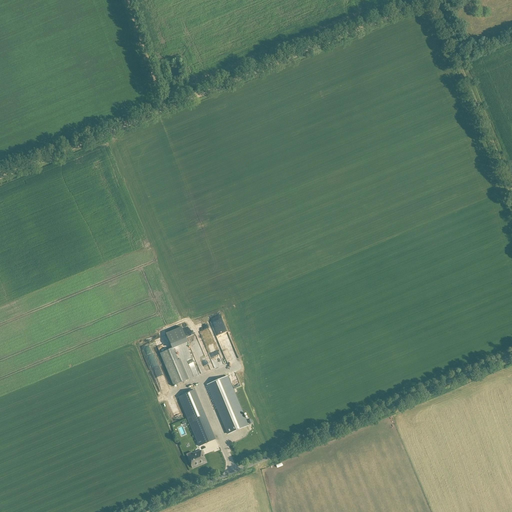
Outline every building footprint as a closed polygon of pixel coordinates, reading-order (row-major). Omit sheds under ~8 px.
[(228,335),(221,316),(210,320),(216,338),(228,335)] [(200,331),(201,337),(211,334),(209,328),(200,331)] [(193,350),(201,347),(195,334),(187,337),(193,350)] [(178,359),(174,349),(173,348),(172,348),(160,353),(174,386),(187,380),(189,379),(180,359),(178,359)] [(248,426),(246,421),(227,377),(208,385),(228,434),(248,426)] [(215,439),(213,435),(195,390),(178,397),(199,446),(215,439)] [(198,465),(206,462),(201,451),(197,453),(193,454),(193,456),(188,458),(190,463),(192,467),(198,465)]
